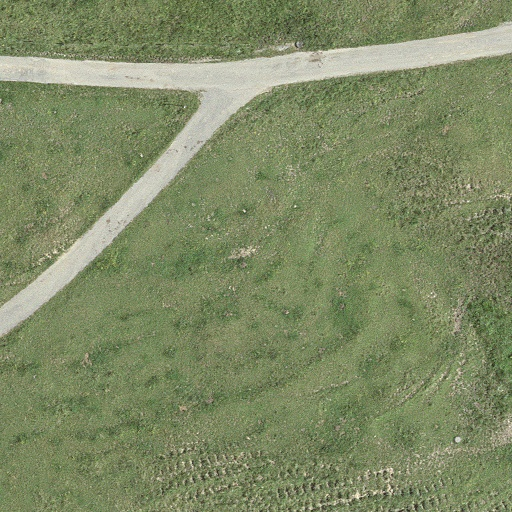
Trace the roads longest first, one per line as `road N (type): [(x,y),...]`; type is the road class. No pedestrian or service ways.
road 1 (unclassified): [(237,79),(166,170),(0,323)]
road 2 (unclassified): [(511,43),(237,79)]
road 3 (unclassified): [(237,79),(0,68)]
